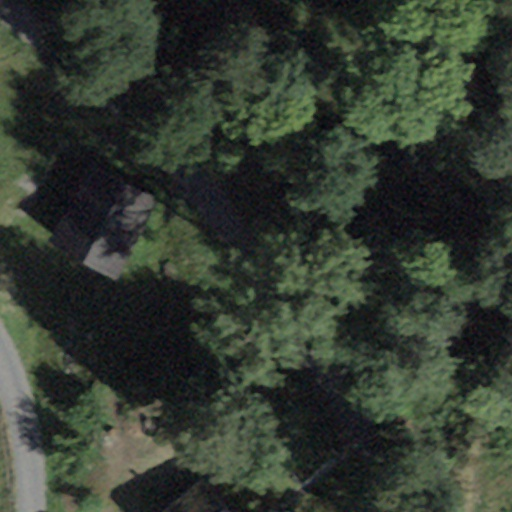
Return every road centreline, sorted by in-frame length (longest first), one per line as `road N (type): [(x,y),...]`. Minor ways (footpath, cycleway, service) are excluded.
road 1 (unclassified): [(0,7),(58,44),(222,192),(356,511)]
road 2 (unclassified): [(29,511),(26,446),(0,353)]
